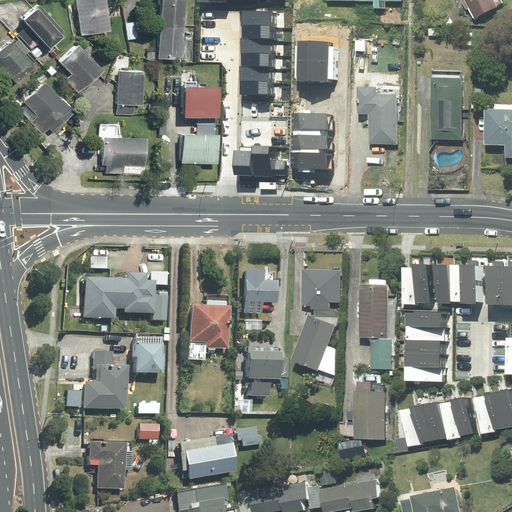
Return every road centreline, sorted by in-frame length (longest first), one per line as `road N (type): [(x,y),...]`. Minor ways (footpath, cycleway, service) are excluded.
road 1 (secondary): [(511,220),(102,213)]
road 2 (primary): [(5,290),(35,511)]
road 3 (primary): [(0,141),(38,183),(102,213)]
road 4 (primary): [(102,213),(39,247),(5,290)]
